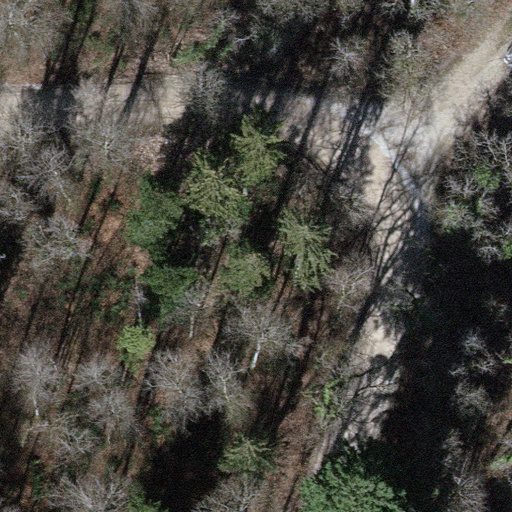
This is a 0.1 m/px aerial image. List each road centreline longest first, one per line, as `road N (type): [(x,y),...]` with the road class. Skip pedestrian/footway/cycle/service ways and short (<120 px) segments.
road 1 (track): [(323,511),(392,274),(413,161),(330,124),(262,107),(0,108)]
road 2 (track): [(413,161),(468,49),(511,1)]
